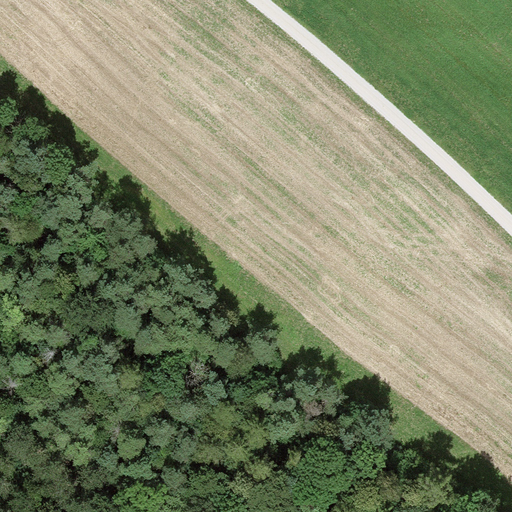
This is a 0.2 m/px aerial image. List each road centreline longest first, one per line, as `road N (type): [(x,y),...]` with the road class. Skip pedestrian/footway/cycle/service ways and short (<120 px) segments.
road 1 (track): [(254,0),(511,233)]
road 2 (track): [(0,290),(146,349),(328,381)]
